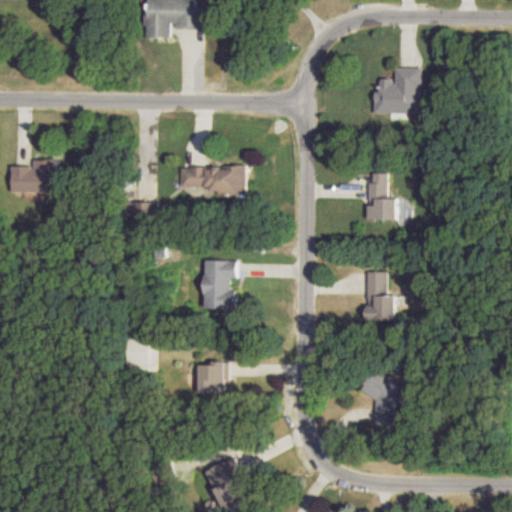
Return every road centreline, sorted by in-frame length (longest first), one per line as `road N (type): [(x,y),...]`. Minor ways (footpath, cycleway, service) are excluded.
road 1 (residential): [(341,483),(318,472),(300,440),(302,105),(311,60),(332,30)]
road 2 (residential): [(0,96),(302,105)]
road 3 (residential): [(332,30),(363,19),(511,17)]
road 4 (residential): [(341,483),(511,488)]
